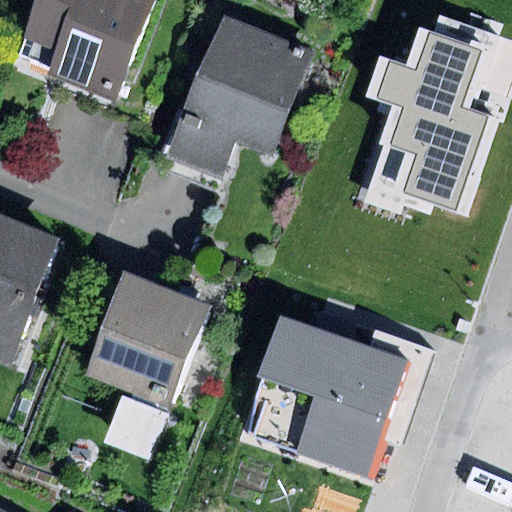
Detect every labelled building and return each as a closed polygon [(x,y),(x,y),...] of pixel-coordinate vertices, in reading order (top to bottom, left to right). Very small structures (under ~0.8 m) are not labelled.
[(36,0),(21,41),(55,53),(45,79),(115,106),(155,0),(36,0)] [(313,53),(224,18),(183,122),(239,144),(273,157),(313,53)] [(500,120),(460,107),(479,49),(418,29),(406,66),(378,57),(364,99),(390,108),(378,145),(383,146),(363,204),(400,216),(403,207),(430,216),(433,206),(468,218),(500,120)] [(239,144),(183,122),(168,160),(224,182),(239,144)] [(0,360),(11,365),(61,241),(0,216),(0,360)] [(172,255),(157,293),(206,311),(221,317),(236,280),(172,255)] [(157,293),(127,280),(91,375),(137,393),(134,400),(121,395),(103,442),(149,459),(206,311),(157,293)] [(411,360),(283,319),(244,439),(372,480),(411,360)]
